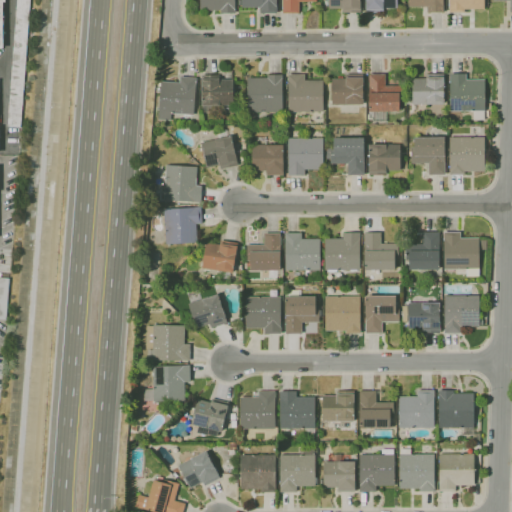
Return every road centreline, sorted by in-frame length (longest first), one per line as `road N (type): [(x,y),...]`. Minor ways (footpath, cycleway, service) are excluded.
road 1 (trunk): [(99,0),(60,511)]
road 2 (trunk): [(96,511),(135,0)]
road 3 (residential): [(498,511),(511,66)]
road 4 (residential): [(174,38),(196,45),(511,44)]
road 5 (residential): [(230,363),(502,362)]
road 6 (residential): [(242,203),(507,202)]
